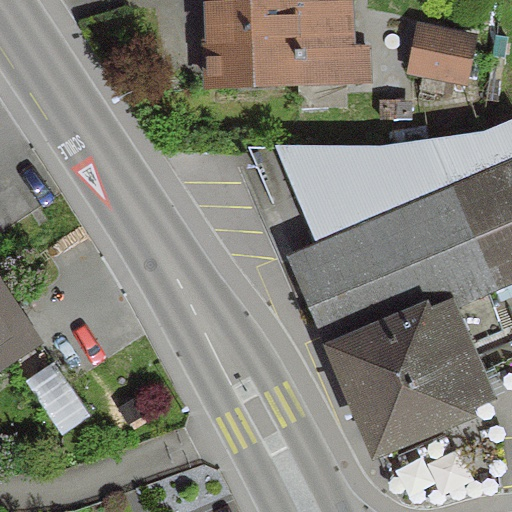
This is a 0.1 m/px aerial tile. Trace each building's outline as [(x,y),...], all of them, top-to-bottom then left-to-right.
[(362,81),(361,50),(342,51),(340,2),(202,7),(205,87),(362,81)] [(414,33),(407,68),(458,79),(465,43),(414,33)] [(461,346),(497,331),(480,292),(511,278),(511,128),(486,139),(382,153),(274,152),(317,245),(289,258),(370,452),(460,414),(459,412),(484,401),(461,346)] [(0,348),(25,332),(0,294),(0,348)] [(56,431),(81,415),(60,383),(35,400),(56,431)]
